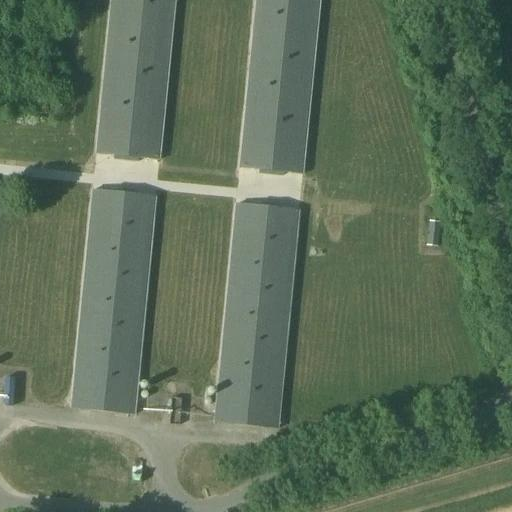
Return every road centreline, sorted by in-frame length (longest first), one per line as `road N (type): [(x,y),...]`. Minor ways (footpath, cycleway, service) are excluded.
road 1 (track): [(506,0),(511,472),(374,511)]
road 2 (track): [(179,511),(204,511),(511,402)]
road 3 (track): [(0,411),(279,439)]
road 4 (track): [(511,253),(440,0)]
road 5 (track): [(0,501),(122,511)]
